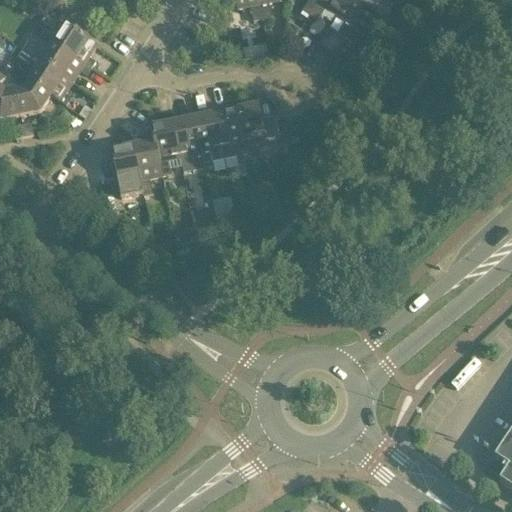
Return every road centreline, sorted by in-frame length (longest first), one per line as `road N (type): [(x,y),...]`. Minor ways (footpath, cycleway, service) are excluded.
road 1 (tertiary): [(511,226),(339,366)]
road 2 (tertiary): [(357,397),(511,259)]
road 3 (residential): [(32,235),(143,71)]
road 4 (residential): [(182,334),(32,235)]
road 5 (residential): [(143,71),(175,84),(234,73),(274,83)]
